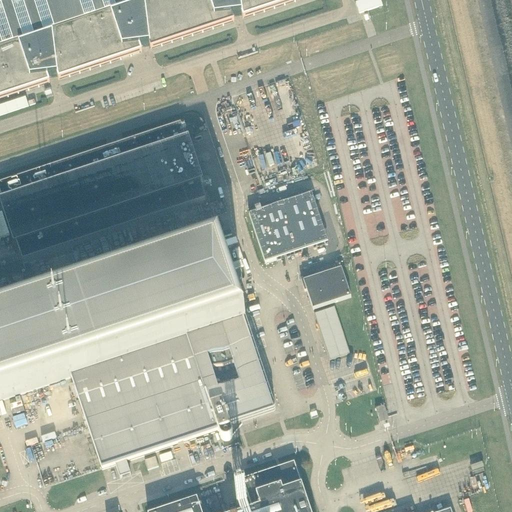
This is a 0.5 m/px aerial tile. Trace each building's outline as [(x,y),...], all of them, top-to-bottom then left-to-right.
[(0,0),(0,100),(50,83),(49,79),(58,78),(59,80),(60,80),(142,53),(141,48),(151,47),(151,50),(235,22),(233,17),(243,16),(244,19),(300,0),(0,0)] [(366,0),(356,4),(360,14),(383,6),(380,0),(366,0)] [(0,184),(0,190),(7,213),(23,261),(207,200),(187,142),(185,143),(180,127),(146,139),(145,137),(0,184)] [(202,165),(207,180),(210,179),(206,164),(202,165)] [(277,261),(277,260),(275,253),(326,236),(312,195),(261,212),(250,215),(266,264),(277,261)] [(0,416),(2,416),(0,410),(0,402),(7,400),(72,378),(247,321),(246,318),(221,244),(157,265),(154,266),(155,267),(151,268),(150,267),(99,284),(93,286),(91,287),(91,288),(88,289),(87,289),(87,288),(59,298),(11,314),(11,315),(7,316),(7,315),(0,317),(0,416)] [(342,270),(339,271),(316,279),(315,276),(301,280),(305,293),(307,292),(314,311),(352,298),(342,270)] [(315,314),(329,355),(330,361),(351,354),(335,308),(315,314)] [(247,321),(72,378),(72,379),(74,383),(85,416),(86,420),(86,421),(88,425),(88,428),(89,429),(103,470),(103,471),(116,466),(121,479),(123,478),(131,476),(131,475),(127,463),(132,461),(161,451),(173,448),(219,433),(219,432),(221,437),(222,439),(223,440),(224,441),(226,441),(227,442),(229,441),(230,441),(231,440),(232,439),(233,438),(233,436),(233,435),(233,434),(233,433),(232,430),(238,428),(237,424),(274,411),(256,356),(258,356),(257,350),(256,349),(254,344),(254,343),(247,321)] [(39,397),(46,418),(48,424),(67,418),(65,412),(74,409),(67,388),(39,397)] [(386,414),(388,414),(385,406),(377,409),(379,417),(380,416),(382,420),(387,418),(386,414)] [(173,459),(172,454),(160,457),(162,462),(173,459)] [(146,462),(149,471),(160,468),(157,458),(146,462)] [(310,511),(295,464),(243,481),(253,511),(250,511),(201,511),(198,501),(163,511),(310,511)]
